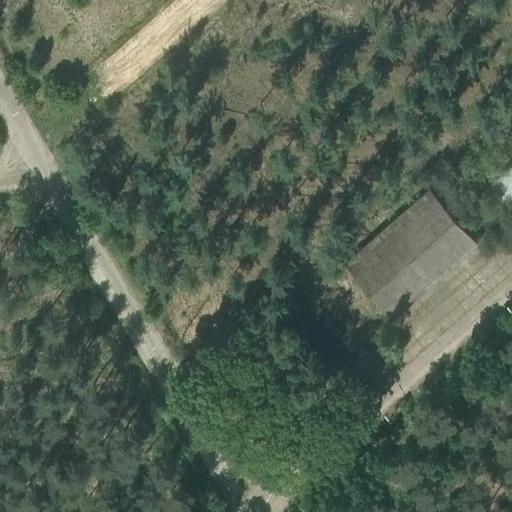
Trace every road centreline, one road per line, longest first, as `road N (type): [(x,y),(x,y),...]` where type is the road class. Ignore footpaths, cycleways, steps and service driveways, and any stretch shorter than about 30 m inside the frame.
road 1 (track): [(252,511),(32,141),(0,168)]
road 2 (track): [(257,511),(511,287)]
